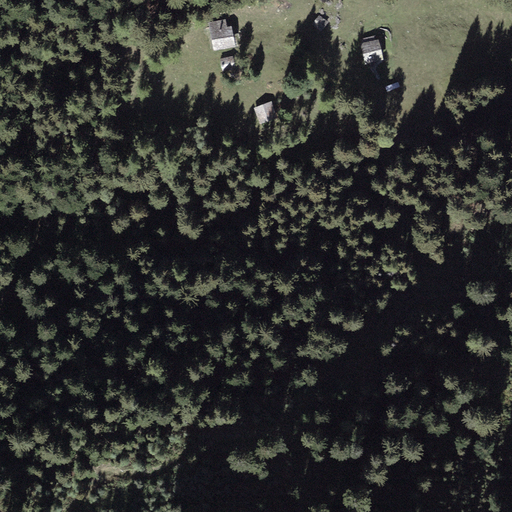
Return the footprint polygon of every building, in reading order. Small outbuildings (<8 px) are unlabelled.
[(328,23),(319,16),(312,25),(321,32),(328,23)] [(225,20),(209,23),(214,52),(236,48),(232,27),(227,28),(225,20)] [(364,43),(360,44),(365,64),(384,60),(379,40),(375,40),(364,43)] [(235,56),(220,59),(223,73),(238,70),(235,56)] [(271,103),(254,109),(260,124),(276,118),(271,103)]
